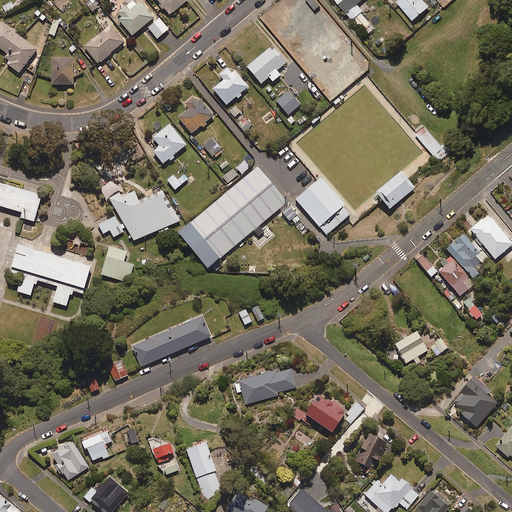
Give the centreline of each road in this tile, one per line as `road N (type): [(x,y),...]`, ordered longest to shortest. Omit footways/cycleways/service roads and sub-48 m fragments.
road 1 (residential): [(303,319),(27,435),(0,464)]
road 2 (residential): [(253,0),(104,116),(50,123),(0,108)]
road 3 (residential): [(303,319),(511,505)]
road 4 (residential): [(511,152),(333,303),(303,319)]
